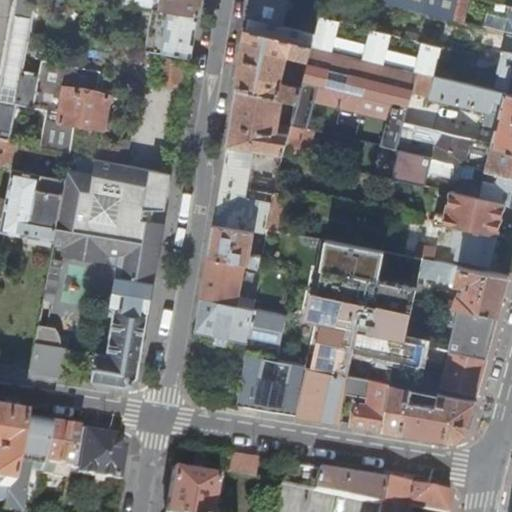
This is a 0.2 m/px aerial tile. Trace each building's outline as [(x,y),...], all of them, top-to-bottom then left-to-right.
[(16,0),(0,87),(0,139),(9,141),(16,105),(49,111),(41,148),(71,154),(76,126),(60,123),(66,87),(98,92),(101,70),(43,60),(40,73),(23,70),(35,0),(16,0)] [(139,0),(138,6),(153,8),(160,9),(161,0),(139,0)] [(161,0),(160,9),(199,15),(201,0),(161,0)] [(264,0),(251,0),(249,17),(283,26),(286,16),(288,9),(264,3),(264,0)] [(381,0),(381,1),(453,19),(456,6),(457,0),(493,0),(498,1),(498,0),(381,0)] [(457,0),(456,6),(467,8),(468,0),(457,0)] [(488,12),(484,27),(508,33),(511,34),(511,4),(507,17),(488,12)] [(464,22),(467,8),(456,6),(453,19),(464,22)] [(153,8),(146,51),(192,58),(199,15),(160,9),(153,8)] [(317,24),(286,16),(283,26),(315,34),(317,24)] [(316,34),(315,34),(283,26),(249,17),(247,28),(313,44),(316,34)] [(313,44),(247,28),(237,87),(298,101),(298,102),(299,99),(302,88),(282,83),(274,77),(275,73),(277,73),(279,72),(281,70),(281,66),(281,63),(278,60),(279,56),(288,54),(309,59),(313,44)] [(406,32),(404,37),(418,41),(419,35),(406,32)] [(501,115),(494,144),(511,148),(511,93),(510,93),(494,89),(326,47),(313,44),(309,59),(302,88),(299,99),(405,124),(412,95),(501,115)] [(187,89),(192,58),(146,51),(138,49),(133,76),(140,77),(139,82),(187,89)] [(511,52),(504,50),(502,58),(497,56),(496,61),(501,62),(511,64),(511,52)] [(495,65),(496,61),(480,56),(477,65),(487,67),(492,64),(495,65)] [(511,76),(511,84),(510,93),(511,93),(511,64),(501,62),(498,73),(511,76)] [(511,84),(511,76),(498,73),(494,89),(510,93),(511,84)] [(76,126),(71,154),(99,159),(129,165),(131,148),(103,143),(105,131),(111,95),(98,92),(66,87),(60,123),(76,126)] [(277,133),(279,126),(281,110),(290,112),(291,106),(296,107),(298,101),(237,87),(215,223),(267,231),(267,227),(275,192),(246,187),(252,148),(283,153),(284,152),(286,145),(288,135),(277,133)] [(313,130),(291,124),(290,128),(288,135),(286,145),(298,148),(307,150),(313,130)] [(277,133),(288,135),(290,128),(279,126),(277,133)] [(466,164),(471,139),(415,126),(413,138),(436,143),(433,156),(466,164)] [(8,160),(11,142),(9,141),(0,139),(0,165),(1,166),(8,160)] [(11,142),(8,160),(15,158),(18,143),(11,142)] [(511,148),(494,144),(487,168),(511,173),(511,148)] [(298,148),(286,145),(284,152),(283,153),(282,154),(295,157),(298,148)] [(511,173),(487,168),(466,164),(433,156),(402,150),(396,179),(426,185),(429,170),(462,178),(459,192),(507,202),(511,203),(511,173)] [(133,277),(155,282),(157,265),(138,263),(149,207),(93,197),(99,159),(71,154),(67,180),(56,240),(56,242),(67,245),(67,247),(69,250),(71,252),(75,254),(102,259),(104,258),(107,257),(108,255),(110,253),(124,255),(126,264),(134,265),(133,277)] [(93,197),(149,207),(167,210),(173,173),(129,165),(99,159),(93,197)] [(2,231),(56,240),(67,180),(14,169),(8,199),(1,197),(0,201),(0,215),(5,217),(2,231)] [(284,230),(292,194),(275,191),(275,192),(267,227),(284,230)] [(437,213),(435,221),(444,223),(448,224),(456,226),(499,234),(507,202),(459,192),(452,191),(446,215),(437,213)] [(156,210),(167,210),(149,207),(138,263),(157,265),(166,222),(154,221),(156,210)] [(255,236),(265,238),(267,231),(215,223),(210,255),(245,262),(260,265),(263,250),(258,249),(257,254),(251,253),(255,236)] [(491,265),(499,234),(456,226),(452,244),(459,245),(456,258),(491,265)] [(418,296),(419,289),(380,278),(385,251),(327,239),(320,268),(324,268),(319,291),(312,290),(306,318),(317,320),(308,365),(299,414),(343,421),(348,391),(351,375),(355,349),(359,329),(427,344),(442,347),(444,336),(451,303),(449,303),(432,299),(418,296)] [(418,244),(416,256),(426,258),(436,260),(438,247),(418,244)] [(124,255),(119,307),(150,311),(155,282),(133,277),(134,265),(126,264),(124,255)] [(237,304),(245,262),(210,255),(203,297),(237,304)] [(450,297),(449,303),(451,303),(461,305),(500,314),(506,295),(511,275),(436,260),(426,258),(422,275),(467,284),(465,292),(460,291),(458,299),(450,297)] [(433,292),(419,289),(418,296),(432,299),(433,292)] [(281,347),(287,315),(237,304),(203,297),(197,331),(249,341),(249,340),(281,347)] [(453,338),(444,336),(442,347),(452,348),(489,356),(495,334),(500,314),(461,305),(453,338)] [(99,352),(98,361),(94,380),(127,385),(139,378),(150,311),(119,307),(111,354),(99,352)] [(68,356),(70,347),(64,346),(65,342),(64,336),(63,332),(60,328),(58,326),(41,323),(33,370),(59,374),(59,372),(59,369),(61,367),(63,364),(65,362),(67,361),(68,359),(68,356)] [(423,363),(427,344),(359,329),(355,349),(423,363)] [(99,352),(70,347),(68,356),(98,361),(99,352)] [(443,385),(479,393),(483,378),(489,356),(452,348),(443,385)] [(302,397),(308,365),(247,353),(240,404),(299,414),(302,397)] [(357,403),(354,423),(386,428),(392,382),(372,378),(351,375),(348,391),(369,395),(367,405),(357,403)] [(411,401),(413,386),(392,382),(386,428),(456,440),(469,430),(477,399),(439,391),(437,404),(430,404),(431,399),(415,397),(415,401),(411,401)] [(0,501),(5,503),(20,420),(0,416),(0,501)] [(22,511),(32,462),(43,464),(50,425),(20,420),(5,503),(4,509),(20,511),(22,511)] [(79,430),(50,425),(43,464),(42,470),(41,474),(69,479),(68,468),(71,468),(79,430)] [(78,474),(122,481),(127,447),(120,436),(79,430),(71,468),(79,470),(78,474)] [(250,477),(253,459),(233,456),(229,472),(250,477)] [(212,511),(219,478),(173,470),(166,511),(212,511)] [(319,470),(315,491),(381,504),(381,505),(387,481),(319,470)] [(406,511),(407,508),(429,511),(449,511),(452,493),(428,489),(387,481),(381,505),(381,504),(378,511),(406,511)]
